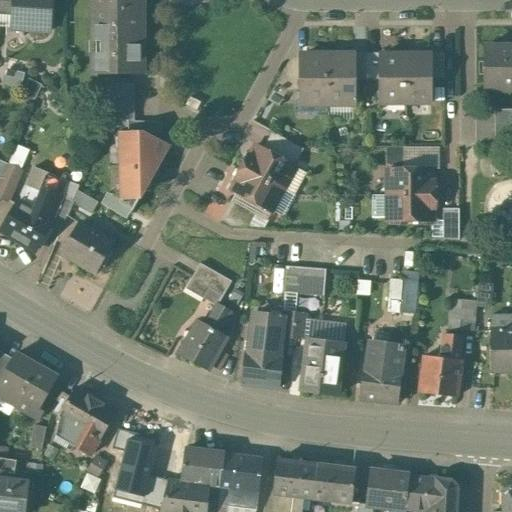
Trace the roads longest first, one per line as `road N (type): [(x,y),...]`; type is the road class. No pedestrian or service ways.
road 1 (secondary): [(0,297),(164,388),(247,415),(484,441)]
road 2 (residential): [(289,0),(511,1)]
